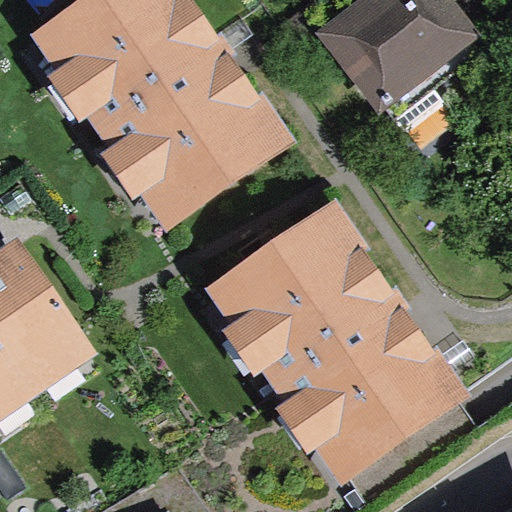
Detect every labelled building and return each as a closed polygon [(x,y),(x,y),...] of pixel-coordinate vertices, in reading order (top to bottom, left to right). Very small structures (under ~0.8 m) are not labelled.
[(72,0),(29,30),(54,66),(45,73),(77,119),(86,113),(108,144),(98,150),(130,197),(140,191),(166,229),(298,139),(262,88),(258,91),(232,53),(236,50),(221,28),(217,31),(195,0),(72,0)] [(471,40),(480,33),(453,0),(351,0),(314,30),(378,112),(384,108),(404,134),(446,101),(435,88),(481,52),(471,40)] [(369,243),(334,193),(203,282),(228,319),(219,325),(251,372),(260,365),(281,396),(272,403),(304,449),(313,443),(340,482),(471,392),(436,340),(432,343),(406,306),(410,303),(395,280),(390,283),(364,246),(369,243)] [(0,335),(39,392),(99,351),(17,233),(0,244),(0,335)] [(0,419),(39,392),(0,335),(0,419)]
